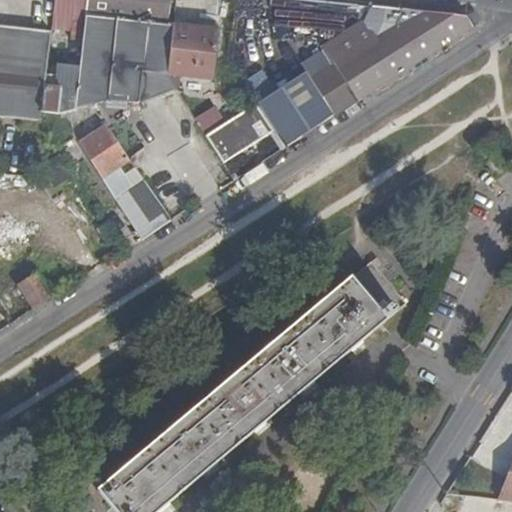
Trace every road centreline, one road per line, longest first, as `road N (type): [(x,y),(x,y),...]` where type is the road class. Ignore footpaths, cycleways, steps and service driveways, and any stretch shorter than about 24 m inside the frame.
road 1 (residential): [(511,19),(0,348)]
road 2 (secondary): [(409,511),(511,347)]
